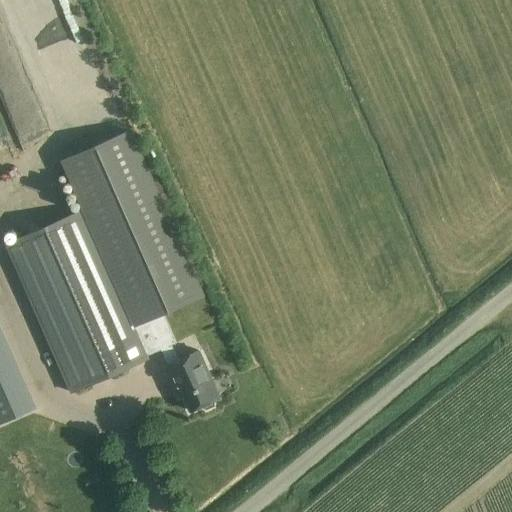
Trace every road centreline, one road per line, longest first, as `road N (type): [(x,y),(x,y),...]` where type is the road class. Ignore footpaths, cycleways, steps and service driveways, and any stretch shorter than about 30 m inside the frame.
road 1 (unclassified): [(246,511),(511,290)]
road 2 (track): [(10,0),(65,126)]
